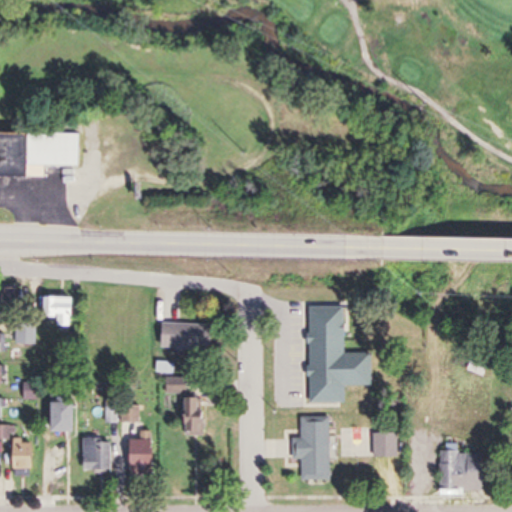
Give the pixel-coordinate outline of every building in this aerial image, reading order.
[(35,166),(86,166),(86,133),(0,132),(0,176),(35,177),(35,166)] [(75,316),(81,316),(81,298),(51,298),(51,328),(75,328),(75,316)] [(304,308),(303,405),(340,406),(341,388),(367,388),(368,356),(341,356),(341,309),(304,308)] [(217,325),(164,324),(164,349),(217,350),(217,325)] [(9,331),(0,330),(0,352),(9,353),(9,331)] [(189,379),(169,379),(169,395),(189,395),(189,379)] [(76,392),(56,392),(56,435),(84,435),(84,402),(76,402),(76,392)] [(209,399),(188,399),(188,437),(209,437),(209,399)] [(297,419),(297,461),(306,461),(306,481),(327,481),(326,419),(297,419)] [(0,439),(14,440),(14,428),(0,427),(0,439)] [(131,441),(132,473),(161,472),(160,432),(145,432),(145,440),(131,441)] [(116,471),(116,439),(87,439),(87,471),(116,471)] [(40,471),(40,442),(17,442),(17,471),(40,471)] [(437,454),(436,493),(480,493),(481,455),(437,454)]
